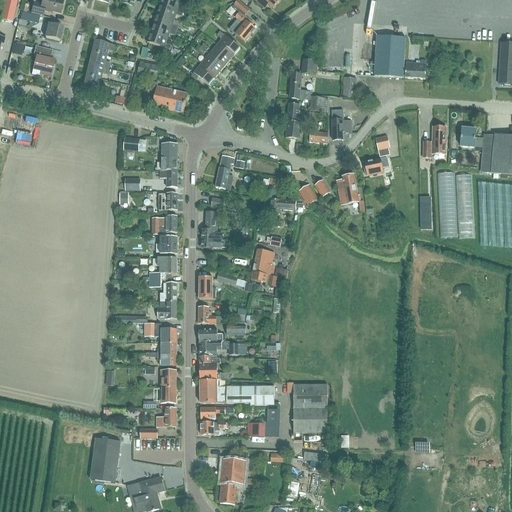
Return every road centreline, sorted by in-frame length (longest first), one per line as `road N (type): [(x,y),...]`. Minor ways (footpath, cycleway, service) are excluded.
road 1 (tertiary): [(204,511),(191,478),(189,365),(193,161),(205,135)]
road 2 (residential): [(511,109),(395,102),(337,157),(320,162),(266,151)]
road 3 (tertiary): [(205,135),(265,48),(331,0)]
road 4 (tertiary): [(205,135),(61,102)]
road 5 (residential): [(61,102),(85,21),(135,29)]
